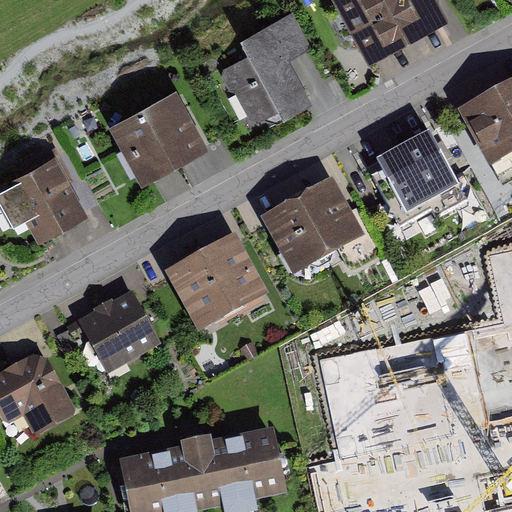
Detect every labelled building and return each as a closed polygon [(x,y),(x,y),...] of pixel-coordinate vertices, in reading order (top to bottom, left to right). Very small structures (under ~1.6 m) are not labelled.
[(353,0),(379,52),(451,17),(443,0),(353,0)] [(230,65),(261,120),(312,92),(289,52),(308,41),(294,16),(253,39),(259,49),(230,65)] [(511,90),(465,116),(491,164),(511,152),(511,90)] [(125,120),(153,175),(210,147),(183,92),(125,120)] [(429,139),(399,155),(431,213),(460,197),(429,139)] [(399,155),(370,171),(402,229),(431,213),(399,155)] [(90,210),(60,158),(14,184),(44,237),(90,210)] [(326,188),(269,220),(299,272),(355,239),(326,188)] [(233,242),(173,274),(204,331),(264,299),(233,242)] [(82,325),(108,373),(160,346),(135,298),(82,325)] [(37,432),(72,414),(43,358),(0,380),(0,407),(7,422),(26,412),(37,432)] [(132,456),(142,511),(186,511),(289,492),(277,428),(132,456)]
